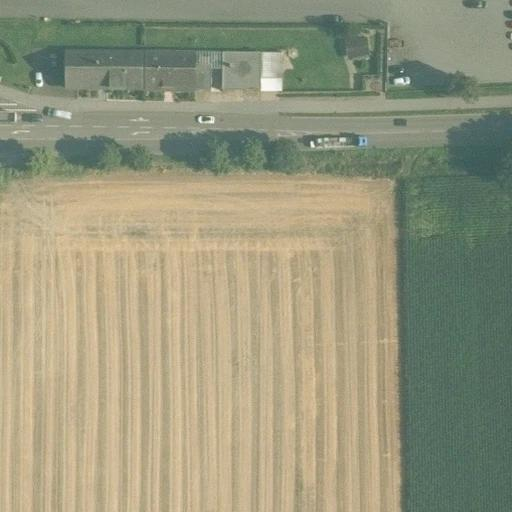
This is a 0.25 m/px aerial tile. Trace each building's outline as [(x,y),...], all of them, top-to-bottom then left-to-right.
[(366,41),(344,43),(346,59),(368,56),(366,41)] [(259,55),(222,54),(221,92),(259,93),(260,65),(259,65),(259,55)] [(142,55),(64,55),(64,88),(86,89),(86,90),(142,91),(142,55)] [(193,55),(144,55),(143,91),(210,92),(210,67),(193,67),(193,55)] [(280,55),(259,55),(259,65),(260,65),(280,66),(280,55)]
